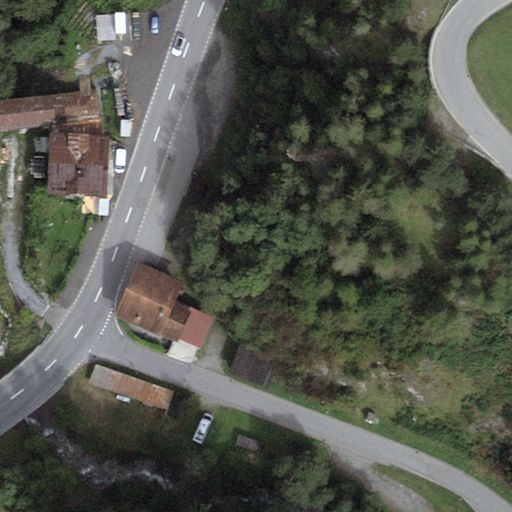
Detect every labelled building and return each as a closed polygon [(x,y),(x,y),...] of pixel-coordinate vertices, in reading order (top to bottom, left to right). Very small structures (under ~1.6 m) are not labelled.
[(0,132),(50,127),(50,133),(104,137),(96,89),(0,100),(0,132)] [(104,137),(50,133),(47,193),(107,196),(110,137),(104,137)] [(184,282),(138,262),(114,316),(160,336),(161,335),(178,342),(179,339),(201,349),(215,317),(176,300),(184,282)] [(278,358),(240,344),(230,373),(268,387),(278,358)] [(174,391),(95,365),(89,383),(167,410),(174,391)] [(375,415),(368,412),(365,420),(372,423),(375,415)] [(259,443),(239,436),(235,446),(256,453),(259,443)]
